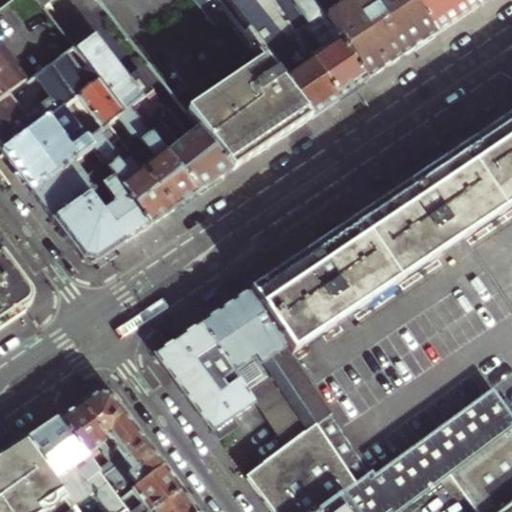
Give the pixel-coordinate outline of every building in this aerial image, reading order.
[(12,0),(24,18),(38,10),(32,0),(12,0)] [(341,101),(274,0),(217,0),(229,15),(254,47),(262,57),(311,120),(326,111),(341,101)] [(369,82),(324,15),(313,0),(274,0),(341,101),(354,92),(369,82)] [(417,50),(437,36),(413,0),(347,0),(324,15),(369,82),(382,73),(417,50)] [(461,21),(479,8),(473,0),(413,0),(437,36),(461,21)] [(473,0),(479,8),(491,0),(473,0)] [(254,47),(229,15),(216,26),(241,58),(254,47)] [(233,173),(187,114),(148,65),(129,81),(92,33),(74,47),(76,51),(101,83),(125,114),(133,108),(199,196),(217,184),(233,173)] [(0,105),(28,86),(0,50),(0,105)] [(0,151),(2,154),(64,109),(73,103),(101,83),(76,51),(28,86),(0,105),(0,151)] [(311,120),(262,57),(258,60),(262,65),(187,114),(233,173),(276,144),(311,120)] [(102,130),(118,118),(125,114),(101,83),(73,103),(76,107),(82,103),(102,130)] [(133,108),(125,114),(118,118),(130,134),(135,135),(140,142),(128,151),(175,212),(188,203),(199,196),(133,108)] [(16,173),(32,194),(94,149),(87,141),(64,109),(2,154),(16,173)] [(511,209),(511,118),(495,130),(461,153),(417,182),(380,207),(362,219),(327,242),(297,262),(277,275),(260,287),(251,293),(293,356),(511,209)] [(175,212),(128,151),(117,159),(111,152),(112,148),(100,132),(87,141),(94,149),(114,178),(151,228),(164,220),(175,212)] [(90,195),(114,178),(94,149),(32,194),(43,208),(53,222),(90,195)] [(114,178),(90,195),(126,245),(139,236),(151,228),(114,178)] [(126,245),(90,195),(53,222),(70,245),(82,261),(95,266),(107,257),(126,245)] [(0,249),(0,327),(12,320),(27,310),(30,290),(0,249)] [(311,431),(284,451),(251,476),(246,479),(271,511),(388,511),(390,511),(399,511),(438,483),(450,500),(460,493),(474,511),(500,511),(511,503),(511,416),(495,393),(374,477),(293,356),(251,293),(218,315),(157,356),(155,357),(156,359),(185,397),(219,442),(238,429),(230,420),(252,403),(244,390),(267,375),(259,364),(263,361),(311,431)] [(252,403),(284,451),(311,431),(263,361),(259,364),(267,375),(244,390),(252,403)] [(128,477),(136,489),(164,469),(136,431),(110,397),(99,395),(91,400),(81,407),(123,464),(101,479),(118,502),(124,498),(128,495),(117,478),(131,468),(135,472),(128,477)] [(123,464),(81,407),(69,414),(59,421),(101,479),(123,464)] [(124,511),(121,507),(118,502),(101,479),(59,421),(44,431),(26,443),(63,495),(70,505),(72,506),(73,506),(75,506),(89,496),(90,494),(90,492),(88,489),(92,487),(96,493),(95,499),(104,511),(124,511)] [(38,511),(63,495),(26,443),(0,460),(0,511),(38,511)] [(142,507),(134,511),(155,511),(182,493),(173,481),(164,469),(136,489),(131,493),(142,507)] [(196,511),(191,505),(182,493),(155,511),(196,511)] [(126,502),(124,498),(118,502),(121,507),(126,504),(126,503),(126,502)] [(511,511),(511,503),(500,511),(511,511)]
